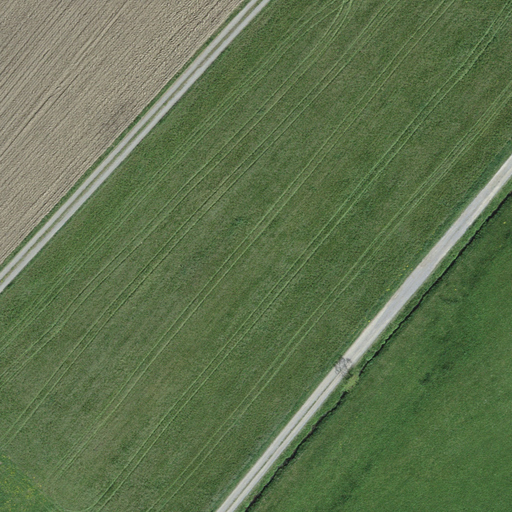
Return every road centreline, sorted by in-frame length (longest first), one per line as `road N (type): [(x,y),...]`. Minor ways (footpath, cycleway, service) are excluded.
road 1 (track): [(511,165),(228,511)]
road 2 (track): [(263,0),(0,281)]
